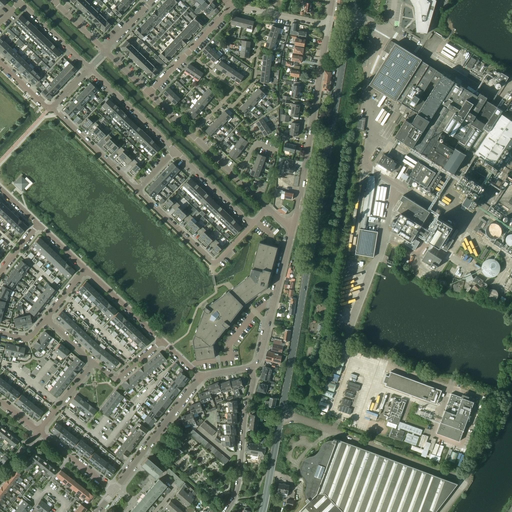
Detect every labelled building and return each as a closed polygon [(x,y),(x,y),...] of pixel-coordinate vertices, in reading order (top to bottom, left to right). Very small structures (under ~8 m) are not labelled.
[(79,8),(86,1),(84,0),(79,0),(75,5),(78,8),(78,7),(79,8)] [(126,9),(130,5),(125,0),(121,0),(120,2),(126,9)] [(410,0),(414,7),(417,32),(419,32),(421,32),(423,32),(425,33),(427,33),(437,0),(436,0),(410,0)] [(90,5),(86,1),(79,8),(81,9),(80,10),(83,13),(90,5)] [(120,2),(118,1),(114,5),(116,6),(123,13),(123,12),(126,9),(120,2)] [(216,6),(213,3),(212,2),(213,2),(212,1),(212,2),(209,5),(203,10),(204,10),(208,14),(214,7),(216,6)] [(171,8),(165,2),(161,5),(168,12),(169,14),(173,9),(172,8),(171,8)] [(94,9),(90,5),(83,13),(86,15),(88,16),(94,9)] [(168,12),(161,5),(157,9),(164,16),(168,12)] [(119,17),(122,15),(123,13),(123,12),(123,13),(116,6),(112,10),(119,17)] [(98,13),(94,9),(88,16),(89,17),(88,18),(91,21),(98,13)] [(164,16),(157,9),(156,11),(155,10),(153,13),(160,20),(164,16)] [(100,11),(98,13),(91,21),(94,23),(95,23),(96,24),(102,17),(103,17),(104,16),(100,11)] [(160,20),(153,13),(151,15),(150,17),(156,23),(160,20)] [(18,26),(25,19),(21,15),(14,22),(18,26)] [(199,27),(200,28),(204,24),(196,16),(192,20),(199,27)] [(100,28),(107,21),(103,17),(102,17),(96,24),(95,24),(99,29),(100,28)] [(156,23),(150,17),(146,21),(153,27),(156,23)] [(29,23),(29,22),(28,21),(27,21),(25,19),(18,26),(22,30),(29,23)] [(199,27),(192,20),(189,24),(196,31),(199,27)] [(255,21),(249,20),(247,28),(246,31),(252,32),(252,29),(255,21)] [(111,25),(107,21),(100,28),(101,29),(101,30),(103,32),(103,31),(104,32),(107,30),(107,29),(108,28),(111,25)] [(153,27),(146,21),(142,25),(149,31),(153,27)] [(33,26),(29,23),(22,30),(26,33),(33,26)] [(196,31),(189,24),(185,28),(192,35),(196,31)] [(149,31),(142,25),(139,29),(145,35),(149,31)] [(30,37),(37,30),(33,26),(26,33),(30,37)] [(282,34),(284,29),(272,26),(271,31),(279,33),(282,34)] [(139,29),(138,28),(134,32),(141,39),(145,35),(139,29)] [(192,35),(185,28),(181,32),(188,39),(192,35)] [(34,41),(41,34),(37,30),(30,37),(34,41)] [(277,39),(279,33),(271,31),(269,36),(277,39)] [(188,39),(181,32),(177,36),(185,43),(187,41),(187,40),(188,39)] [(38,45),(45,38),(41,34),(34,41),(38,45)] [(185,43),(177,36),(174,40),(181,47),(182,45),(183,46),(185,43)] [(42,48),(49,41),(45,38),(38,45),(42,48)] [(181,47),(174,40),(170,44),(177,50),(181,47)] [(422,60),(400,46),(396,43),(395,43),(391,40),(390,41),(384,50),(389,54),(370,84),(370,85),(396,101),(397,100),(412,110),(395,136),(413,148),(454,174),(466,154),(455,147),(454,149),(438,139),(444,129),(461,140),(459,143),(469,149),(472,145),(477,149),(475,153),(498,168),(510,150),(509,150),(511,145),(511,120),(501,114),(503,110),(490,102),(491,101),(487,98),(488,98),(480,93),(478,96),(422,60)] [(52,45),(49,41),(42,48),(46,52),(52,45)] [(124,51),(130,45),(126,41),(124,43),(123,45),(122,45),(120,47),(121,48),(120,49),(122,51),(123,51),(124,51)] [(177,50),(170,44),(166,48),(173,54),(177,50)] [(1,53),(5,57),(12,49),(8,45),(1,53)] [(50,56),(56,49),(54,47),(54,46),(53,45),(52,45),(46,52),(50,56)] [(128,55),(134,48),(130,45),(124,51),(123,52),(128,56),(128,55)] [(207,55),(212,49),(208,45),(202,51),(207,55)] [(304,48),(295,46),(293,45),(292,48),(295,49),(294,52),(303,54),(304,48)] [(138,52),(134,48),(128,55),(130,57),(129,57),(131,59),(138,52)] [(173,54),(166,48),(162,52),(169,58),(170,58),(173,54)] [(5,57),(9,61),(16,53),(12,49),(5,57)] [(60,53),(56,49),(50,56),(54,60),(60,53)] [(211,59),(216,53),(212,49),(207,55),(211,59)] [(9,61),(13,65),(20,57),(22,56),(18,51),(16,53),(9,61)] [(142,56),(138,52),(131,59),(133,61),(134,61),(136,62),(142,56)] [(170,59),(170,58),(169,58),(162,52),(158,56),(166,63),(170,59)] [(220,56),(216,53),(211,59),(215,62),(220,56)] [(303,56),(293,54),(292,58),(290,57),(289,61),(286,61),(286,65),(291,66),(292,61),(301,62),(303,56)] [(139,67),(146,60),(142,56),(136,62),(137,64),(137,65),(139,67)] [(16,67),(17,68),(24,61),(20,57),(13,65),(16,67)] [(471,69),(476,60),(472,57),(466,66),(471,69)] [(17,68),(22,72),(29,65),(29,64),(25,60),(24,61),(17,68)] [(144,70),(150,63),(146,60),(139,67),(141,69),(142,68),(144,70)] [(222,71),(226,64),(221,61),(217,67),(222,71)] [(77,70),(69,63),(65,67),(72,74),(77,70)] [(147,74),(154,67),(150,63),(144,70),(145,72),(147,74)] [(190,74),(195,67),(190,64),(185,71),(190,74)] [(226,74),(231,67),(226,64),(222,71),(226,74)] [(22,72),(26,76),(33,69),(29,65),(22,72)] [(26,76),(30,80),(37,73),(38,71),(34,67),(33,69),(26,76)] [(72,74),(65,67),(61,71),(69,78),(72,74)] [(158,71),(154,67),(147,74),(151,78),(152,77),(157,73),(156,72),(158,71)] [(195,77),(199,70),(195,67),(190,74),(195,77)] [(230,77),(235,70),(231,67),(226,74),(230,77)] [(199,80),(204,73),(199,70),(195,77),(199,80)] [(235,80),(240,73),(235,70),(230,77),(235,80)] [(332,71),(330,71),(325,70),(324,77),(334,79),(334,77),(331,77),(332,71)] [(69,78),(61,71),(57,76),(65,83),(69,78)] [(497,80),(504,84),(509,77),(501,72),(497,80)] [(37,73),(30,80),(34,84),(41,77),(37,73)] [(244,76),(240,73),(235,80),(240,83),(244,76)] [(65,83),(57,76),(53,80),(61,87),(65,83)] [(61,87),(53,80),(49,84),(57,91),(61,87)] [(97,90),(90,83),(86,87),(94,94),(97,90)] [(329,91),(330,84),(323,83),(322,94),(329,95),(329,91)] [(57,91),(49,84),(45,88),(53,95),(57,91)] [(94,94),(86,87),(83,91),(90,98),(94,94)] [(167,97),(173,91),(168,87),(163,93),(167,97)] [(53,95),(45,88),(41,92),(49,99),(51,97),(53,95)] [(216,93),(209,88),(206,92),(212,98),(216,93)] [(265,94),(259,88),(256,92),(262,97),(265,94)] [(90,98),(83,91),(79,95),(86,102),(90,98)] [(177,95),(173,91),(167,97),(171,101),(177,95)] [(212,98),(206,92),(202,96),(208,102),(212,98)] [(262,97),(256,92),(252,96),(258,102),(262,97)] [(86,102),(79,95),(75,99),(82,106),(86,102)] [(175,105),(181,99),(177,95),(171,101),(175,105)] [(208,102),(202,96),(198,101),(205,106),(208,102)] [(258,102),(252,96),(248,100),(254,106),(258,102)] [(499,106),(502,108),(508,99),(505,97),(499,106)] [(82,106),(75,99),(71,103),(79,110),(80,111),(84,108),(82,106)] [(106,110),(113,103),(109,99),(102,106),(106,110)] [(254,106),(248,100),(244,104),(250,110),(254,106)] [(201,111),(205,106),(198,101),(195,105),(201,111)] [(79,110),(71,103),(68,107),(75,114),(75,113),(79,110)] [(110,114),(117,106),(115,105),(113,103),(106,110),(110,114)] [(250,110),(244,104),(240,108),(246,114),(248,112),(250,113),(251,111),(250,110)] [(198,114),(201,111),(195,105),(191,109),(198,114)] [(117,106),(110,114),(114,117),(120,110),(117,107),(117,106)] [(75,114),(68,107),(66,108),(63,111),(71,118),(75,114)] [(194,119),(198,114),(191,109),(188,113),(194,119)] [(124,114),(120,110),(114,117),(118,121),(125,114),(124,114)] [(231,117),(225,111),(221,115),(227,121),(231,117)] [(126,116),(125,114),(118,121),(121,125),(128,118),(126,116)] [(224,124),(227,121),(221,115),(218,118),(224,124)] [(357,131),(364,132),(366,118),(359,117),(357,131)] [(91,128),(96,123),(98,120),(96,118),(92,122),(88,118),(86,120),(84,121),(84,122),(81,126),(85,130),(89,126),(91,128)] [(125,129),(132,122),(128,118),(121,125),(125,129)] [(220,128),(224,124),(218,118),(214,123),(220,128)] [(266,122),(263,118),(256,122),(259,127),(266,122)] [(129,132),(136,125),(132,122),(125,129),(129,132)] [(269,127),(266,122),(259,127),(262,131),(269,127)] [(98,125),(96,123),(91,128),(93,130),(89,134),(94,138),(101,131),(97,127),(98,125)] [(220,128),(214,123),(209,127),(215,133),(220,128)] [(133,136),(140,129),(138,127),(136,125),(129,132),(133,136)] [(215,133),(209,127),(206,131),(212,137),(215,133)] [(272,131),(269,127),(262,131),(265,136),(272,131)] [(106,133),(102,129),(101,131),(94,138),(98,142),(102,138),(104,140),(109,135),(112,132),(109,130),(106,133)] [(137,140),(144,133),(140,129),(133,136),(137,140)] [(148,136),(144,133),(137,140),(141,144),(148,136)] [(114,144),(115,142),(109,135),(104,140),(106,142),(102,147),(107,151),(114,143),(114,144)] [(145,147),(152,140),(151,140),(148,136),(141,144),(145,147)] [(248,142),(242,137),(238,141),(245,146),(248,142)] [(149,151),(155,144),(153,142),(154,142),(152,140),(145,147),(149,151)] [(242,151),(245,146),(238,141),(235,146),(242,151)] [(117,153),(122,148),(119,145),(118,147),(114,144),(114,143),(107,151),(111,155),(115,151),(117,153)] [(296,145),(285,143),(284,150),(294,152),(295,151),(300,153),(302,148),(296,146),(296,145)] [(153,155),(160,148),(155,144),(149,151),(153,155)] [(238,155),(242,151),(235,146),(232,150),(238,155)] [(127,156),(123,152),(124,150),(122,148),(117,153),(119,155),(115,159),(120,163),(127,156)] [(238,155),(232,150),(229,155),(235,159),(238,155)] [(398,163),(384,154),(379,163),(392,172),(398,163)] [(498,168),(478,155),(475,159),(495,172),(498,168)] [(130,165),(135,160),(132,158),(131,160),(127,156),(120,163),(124,167),(128,163),(130,165)] [(262,167),(264,162),(257,159),(255,164),(262,167)] [(285,165),(284,171),(293,173),(294,166),(292,166),(293,160),(287,159),(286,165),(285,165)] [(138,170),(141,167),(135,160),(130,165),(132,167),(128,172),(133,176),(137,172),(138,170)] [(442,176),(439,175),(437,173),(418,162),(409,176),(433,191),(442,176)] [(180,170),(173,163),(169,167),(176,174),(180,170)] [(176,174),(169,167),(165,171),(172,178),(176,174)] [(485,179),(466,167),(460,177),(484,192),(487,186),(482,183),(485,179)] [(258,178),(260,172),(253,170),(251,175),(258,178)] [(490,182),(495,173),(491,170),(485,179),(490,182)] [(172,178),(165,171),(162,175),(169,181),(172,178)] [(169,181),(162,175),(158,178),(165,185),(167,184),(169,181)] [(378,233),(365,231),(374,176),(368,175),(355,255),(374,258),(378,233)] [(21,177),(14,184),(21,191),(28,183),(21,177)] [(287,186),(288,177),(278,177),(277,185),(287,186)] [(165,185),(158,178),(154,182),(161,189),(165,185)] [(188,189),(195,182),(191,178),(184,185),(188,189)] [(161,189),(154,182),(150,186),(158,193),(161,189)] [(192,193),(199,186),(198,184),(197,184),(195,182),(188,189),(192,193)] [(158,193),(150,186),(146,190),(154,197),(156,195),(158,193)] [(196,197),(203,190),(199,186),(192,193),(196,197)] [(200,201),(207,193),(203,190),(196,197),(200,201)] [(283,190),(281,190),(280,194),(285,194),(284,198),(293,200),(294,193),(283,191),(283,190)] [(204,204),(211,197),(209,195),(207,193),(200,201),(204,204)] [(403,201),(397,210),(401,213),(396,222),(399,224),(397,228),(399,230),(397,233),(411,242),(422,225),(430,212),(403,195),(400,200),(403,201)] [(208,208),(215,201),(211,197),(204,204),(208,208)] [(173,208),(178,203),(175,201),(174,202),(169,198),(168,200),(167,200),(166,201),(166,202),(162,206),(167,210),(171,206),(173,208)] [(472,203),(466,199),(461,207),(467,210),(472,203)] [(212,212),(219,205),(215,201),(208,208),(212,212)] [(183,211),(179,207),(180,205),(178,203),(173,208),(175,210),(171,214),(176,218),(183,211)] [(216,216),(223,208),(221,207),(219,205),(212,212),(216,216)] [(6,207),(0,213),(0,217),(2,220),(10,211),(6,207)] [(223,208),(216,216),(220,219),(226,212),(223,208)] [(10,211),(2,220),(6,224),(14,215),(10,211)] [(186,220),(191,215),(188,213),(187,215),(183,211),(176,218),(180,222),(184,218),(186,220)] [(223,223),(230,216),(226,212),(220,219),(223,223)] [(14,215),(6,224),(8,222),(12,226),(11,226),(11,227),(18,219),(14,215)] [(193,221),(195,219),(191,215),(186,220),(188,223),(184,227),(189,231),(196,223),(195,223),(193,221)] [(227,227),(234,219),(234,220),(230,216),(223,223),(227,227)] [(453,227),(438,217),(425,238),(447,252),(453,241),(452,242),(445,238),(453,227)] [(18,219),(11,227),(15,231),(23,223),(18,219)] [(231,231),(238,223),(236,221),(234,219),(227,227),(231,231)] [(199,233),(204,228),(197,222),(195,223),(196,223),(189,231),(193,235),(197,231),(199,233)] [(23,223),(15,231),(20,235),(27,227),(23,223)] [(235,234),(242,227),(238,223),(231,231),(235,234)] [(499,232),(499,230),(499,229),(498,228),(497,226),(495,225),(494,224),(493,224),(491,224),(490,224),(488,226),(487,227),(487,228),(486,229),(486,230),(486,231),(486,233),(487,234),(488,235),(489,236),(490,236),(491,237),(492,237),(493,237),(494,236),(495,236),(497,235),(497,234),(498,233),(499,232)] [(208,236),(205,232),(206,230),(204,228),(199,233),(201,235),(197,239),(202,243),(209,236),(208,236)] [(511,233),(510,233),(509,233),(508,233),(506,234),(505,235),(505,236),(504,237),(503,238),(503,239),(503,241),(504,242),(504,243),(505,244),(506,245),(507,245),(509,246),(510,246),(511,246),(511,245),(511,233)] [(212,245),(217,240),(210,234),(208,236),(209,236),(202,243),(206,247),(210,243),(212,245)] [(37,249),(44,242),(39,238),(32,245),(37,249)] [(220,250),(223,247),(217,240),(212,245),(214,247),(210,252),(215,256),(219,252),(220,251),(220,250)] [(41,253),(48,246),(44,242),(37,249),(41,253)] [(240,308),(251,299),(263,290),(263,289),(267,286),(267,287),(268,287),(278,247),(260,242),(251,275),(209,305),(208,305),(208,306),(205,310),(204,310),(205,311),(194,339),(197,360),(216,357),(214,343),(225,328),(226,328),(227,328),(226,328),(226,327),(225,326),(227,323),(228,321),(230,322),(231,322),(231,321),(240,308)] [(46,257),(52,250),(48,246),(41,253),(46,257)] [(486,248),(480,259),(482,260),(489,250),(486,248)] [(50,262),(57,254),(52,250),(46,257),(45,258),(50,262)] [(442,259),(431,252),(428,251),(422,260),(436,269),(442,259)] [(54,266),(61,259),(57,254),(50,262),(54,266)] [(58,270),(65,263),(61,259),(54,266),(58,270)] [(498,269),(498,267),(498,266),(497,264),(496,263),(495,262),(494,261),(493,260),(491,259),(490,259),(488,259),(486,260),(485,261),(484,262),(483,263),(482,264),(481,265),(481,267),(481,269),(482,271),(483,272),(484,273),(485,274),(486,275),(487,276),(489,276),(491,276),(493,275),(494,274),(495,273),(496,272),(497,270),(498,269)] [(29,267),(22,261),(18,265),(25,271),(29,267)] [(63,274),(70,267),(65,263),(58,270),(63,274)] [(25,271),(18,265),(15,270),(22,275),(25,271)] [(68,278),(74,271),(70,267),(63,274),(68,278)] [(463,270),(459,268),(457,270),(452,267),(450,271),(459,276),(463,270)] [(22,275),(15,270),(14,271),(11,274),(19,280),(19,279),(22,275)] [(465,275),(468,282),(474,279),(471,273),(465,275)] [(19,280),(11,274),(8,278),(16,285),(20,280),(19,279),(19,280)] [(480,285),(483,281),(476,276),(473,281),(480,285)] [(13,289),(16,285),(8,278),(4,282),(13,289)] [(83,294),(90,286),(86,282),(78,290),(83,294)] [(53,296),(56,291),(49,285),(45,290),(53,296)] [(9,296),(12,291),(3,286),(0,291),(9,296)] [(87,298),(95,290),(90,286),(83,294),(87,298)] [(53,296),(45,290),(42,294),(49,300),(53,296)] [(92,302),(99,294),(95,290),(87,298),(92,302)] [(0,297),(7,301),(9,296),(0,291),(0,297)] [(49,300),(42,294),(41,293),(38,298),(39,298),(46,304),(49,300)] [(96,306),(103,298),(99,294),(92,302),(96,306)] [(46,304),(39,298),(35,302),(43,308),(46,304)] [(100,310),(108,302),(103,298),(96,306),(100,310)] [(43,308),(35,302),(32,307),(39,313),(43,308)] [(105,315),(112,307),(112,306),(108,303),(108,302),(100,310),(105,315)] [(39,313),(32,307),(28,311),(36,317),(39,313)] [(109,319),(117,311),(112,307),(105,315),(109,319)] [(60,323),(67,316),(62,311),(55,318),(60,323)] [(115,325),(123,317),(118,312),(111,320),(115,325)] [(64,327),(71,320),(67,316),(60,323),(64,327)] [(127,321),(127,320),(123,317),(115,325),(120,329),(127,321)] [(69,331),(76,324),(71,320),(64,327),(69,331)] [(124,333),(131,325),(127,321),(120,329),(124,333)] [(73,336),(80,328),(76,324),(69,331),(73,336)] [(128,337),(136,329),(131,325),(124,333),(128,337)] [(78,340),(85,333),(80,328),(73,336),(77,339),(78,340)] [(133,341),(140,333),(136,329),(128,337),(133,341)] [(53,338),(45,331),(41,337),(48,343),(53,338)] [(83,344),(90,337),(85,333),(78,340),(83,344)] [(137,345),(145,337),(140,333),(133,341),(137,345)] [(48,343),(41,337),(37,341),(44,348),(46,346),(48,343)] [(87,349),(94,341),(90,337),(83,344),(87,349)] [(142,349),(149,341),(145,337),(137,345),(142,349)] [(44,348),(37,341),(33,347),(37,350),(38,351),(40,353),(44,348)] [(92,353),(99,346),(94,341),(87,349),(92,353)] [(274,344),(272,350),(282,352),(283,346),(284,343),(274,341),(274,344)] [(10,355),(13,345),(6,343),(4,353),(10,355)] [(59,355),(65,347),(60,344),(54,351),(59,355)] [(16,356),(19,347),(13,345),(10,355),(16,356)] [(97,358),(104,350),(99,346),(92,353),(97,358)] [(23,358),(25,348),(19,347),(16,356),(23,358)] [(63,358),(69,351),(65,347),(59,355),(63,358)] [(102,361),(109,354),(104,350),(97,358),(102,361)] [(273,362),(275,353),(270,352),(268,351),(265,360),(273,362)] [(166,360),(160,352),(155,356),(161,364),(166,360)] [(282,355),(275,353),(273,362),(280,363),(282,355)] [(107,365),(114,357),(109,354),(102,361),(107,365)] [(161,364),(155,356),(150,360),(156,368),(161,364)] [(80,368),(85,363),(77,357),(73,362),(80,368)] [(121,364),(114,357),(107,365),(112,369),(115,366),(118,368),(121,364)] [(345,360),(335,357),(334,362),(343,365),(345,360)] [(156,368),(150,360),(145,364),(152,372),(156,368)] [(80,368),(73,362),(69,367),(77,373),(80,368)] [(343,366),(333,363),(331,370),(340,374),(343,366)] [(152,372),(145,364),(140,368),(147,376),(152,372)] [(76,374),(77,373),(69,367),(65,372),(73,378),(76,374)] [(271,375),(273,368),(268,367),(268,368),(264,367),(263,372),(271,375)] [(147,376),(140,368),(135,373),(142,380),(147,376)] [(69,383),(73,378),(65,372),(61,377),(69,383)] [(188,379),(181,373),(180,372),(176,376),(177,377),(185,383),(188,379)] [(269,381),(271,375),(263,372),(261,378),(266,380),(269,381)] [(387,382),(386,385),(437,404),(441,390),(391,372),(389,375),(386,374),(383,381),(387,382)] [(142,380),(135,373),(131,377),(137,384),(142,380)] [(69,383),(61,377),(57,382),(65,388),(69,383)] [(137,384),(131,377),(126,381),(132,388),(137,384)] [(185,383),(177,377),(174,381),(182,387),(185,383)] [(243,385),(241,380),(241,378),(235,380),(238,389),(244,387),(243,385)] [(182,387),(174,381),(173,380),(170,385),(169,385),(171,386),(171,385),(178,391),(182,387)] [(230,382),(230,380),(224,382),(227,390),(232,389),(230,382)] [(238,389),(235,380),(230,382),(232,389),(233,391),(235,390),(237,396),(240,395),(241,395),(238,389)] [(327,380),(325,388),(334,391),(337,384),(327,380)] [(132,388),(126,381),(121,385),(127,393),(132,388)] [(360,385),(349,381),(347,387),(358,391),(360,385)] [(65,388),(57,382),(56,382),(53,387),(61,393),(65,388)] [(219,384),(218,382),(213,384),(216,393),(221,391),(219,384)] [(227,390),(224,382),(219,384),(221,391),(222,392),(227,390)] [(5,394),(11,386),(7,383),(1,391),(5,394)] [(216,393),(213,384),(208,385),(209,390),(211,394),(216,393)] [(268,385),(264,384),(263,384),(260,384),(259,387),(258,386),(258,389),(258,390),(259,390),(266,392),(268,385)] [(178,391),(171,385),(171,386),(170,386),(167,390),(175,396),(178,391)] [(9,397),(15,390),(11,386),(5,394),(9,397)] [(61,393),(53,387),(50,390),(49,392),(57,398),(59,395),(61,393)] [(325,389),(323,394),(332,397),(334,392),(325,389)] [(13,401),(19,393),(15,390),(9,397),(13,401)] [(116,390),(112,396),(120,402),(124,397),(116,390)] [(175,396),(167,390),(164,394),(172,400),(175,396)] [(213,399),(211,394),(209,390),(204,392),(208,401),(213,399)] [(354,393),(346,390),(344,395),(353,398),(354,393)] [(208,401),(204,392),(199,394),(204,407),(206,406),(205,402),(208,401)] [(172,400),(164,394),(163,393),(160,397),(161,398),(168,404),(172,400)] [(75,406),(81,398),(76,394),(70,402),(75,406)] [(463,395),(462,398),(452,394),(437,433),(460,442),(475,402),(468,400),(469,397),(463,395)] [(20,406),(26,398),(21,395),(15,402),(20,406)] [(120,402),(112,396),(108,400),(116,407),(120,402)] [(168,404),(161,398),(160,397),(159,397),(155,401),(157,403),(157,402),(165,408),(168,404)] [(277,398),(270,397),(270,401),(266,400),(265,405),(275,407),(277,398)] [(24,409),(30,402),(26,398),(20,406),(24,409)] [(80,410),(86,402),(84,401),(81,398),(75,406),(77,408),(80,410)] [(351,401),(343,398),(341,404),(349,407),(351,401)] [(394,399),(387,420),(398,424),(407,400),(401,398),(400,401),(394,399)] [(116,407),(108,400),(104,405),(112,412),(116,407)] [(320,401),(318,409),(327,412),(330,404),(320,401)] [(28,413),(34,405),(30,402),(24,409),(28,413)] [(85,414),(91,406),(86,402),(80,410),(85,414)] [(165,408),(157,402),(157,403),(154,407),(161,413),(165,408)] [(203,411),(200,402),(195,404),(198,413),(203,411)] [(198,413),(195,404),(189,406),(192,413),(193,414),(198,413)] [(32,416),(38,408),(34,405),(28,413),(32,416)] [(108,417),(112,412),(104,405),(100,411),(108,417)] [(96,410),(91,406),(85,414),(90,418),(96,410)] [(161,413),(154,407),(151,411),(158,417),(161,413)] [(32,416),(37,419),(43,412),(38,408),(32,416)] [(158,417),(151,411),(149,413),(147,415),(155,421),(158,417)] [(195,421),(193,414),(192,413),(187,415),(190,423),(193,422),(194,424),(195,423),(195,422),(195,421)] [(155,421),(147,415),(144,420),(151,426),(155,421)] [(190,423),(187,415),(182,416),(182,418),(179,419),(181,424),(184,423),(185,425),(190,423)] [(400,421),(398,427),(421,435),(423,430),(400,421)] [(55,434),(61,426),(57,423),(51,430),(55,434)] [(147,430),(139,423),(135,428),(143,434),(143,435),(147,430)] [(59,437),(65,430),(61,426),(55,434),(59,437)] [(143,434),(135,428),(132,433),(139,439),(143,434)] [(393,428),(390,437),(401,441),(405,432),(393,428)] [(63,440),(69,433),(65,430),(59,437),(63,440)] [(6,440),(11,435),(7,432),(1,440),(2,441),(4,439),(6,440)] [(68,444),(74,436),(69,433),(63,440),(68,444)] [(139,439),(132,433),(128,437),(136,443),(139,439)] [(412,434),(408,433),(405,441),(416,445),(419,437),(414,435),(412,434)] [(8,446),(15,438),(11,435),(6,440),(8,442),(6,444),(8,446)] [(72,447),(78,440),(74,436),(68,444),(72,447)] [(133,447),(136,443),(128,437),(125,441),(133,447)] [(19,441),(15,438),(8,446),(10,447),(12,445),(14,447),(19,441)] [(435,511),(457,484),(337,439),(334,438),(333,441),(331,441),(330,441),(329,441),(328,442),(327,442),(326,443),(325,444),(324,445),(323,446),(323,447),(322,447),(322,449),(321,450),(321,451),(320,452),(319,453),(318,453),(318,454),(317,455),(316,455),(315,456),(313,456),(310,457),(308,458),(308,459),(309,460),(309,461),(310,461),(310,462),(310,463),(310,464),(310,465),(309,468),(308,469),(307,470),(306,471),(305,471),(304,471),(303,471),(304,473),(306,476),(306,477),(307,478),(307,479),(307,480),(308,481),(308,482),(308,483),(308,484),(308,485),(308,486),(308,487),(307,489),(307,490),(306,491),(306,492),(306,493),(306,494),(307,494),(307,495),(307,496),(308,497),(308,498),(306,499),(308,502),(309,501),(309,502),(299,511),(435,511)] [(79,451),(85,443),(80,440),(74,447),(79,451)] [(129,451),(133,447),(125,441),(122,445),(129,451)] [(266,446),(265,446),(261,445),(251,443),(248,442),(246,453),(259,456),(259,454),(264,455),(265,456),(267,446),(266,445),(266,446)] [(83,454),(89,447),(85,443),(79,451),(83,454)] [(178,444),(176,444),(174,446),(175,448),(180,453),(183,449),(178,444)] [(129,451),(122,445),(119,450),(126,456),(128,453),(129,451)] [(87,458),(93,450),(89,447),(83,454),(87,458)] [(125,458),(126,456),(119,450),(115,454),(123,460),(124,458),(125,458)] [(92,463),(98,456),(94,452),(88,460),(92,463)] [(27,470),(38,456),(34,453),(30,459),(31,461),(30,463),(29,462),(25,468),(27,470)] [(37,465),(41,459),(38,456),(27,470),(29,471),(35,463),(37,465)] [(96,467),(102,459),(98,456),(92,463),(96,467)] [(154,464),(147,458),(142,464),(141,465),(147,470),(148,471),(154,464)] [(39,470),(45,462),(41,459),(37,465),(39,466),(37,469),(39,470)] [(101,470),(107,462),(102,459),(96,467),(101,470)] [(44,470),(49,465),(45,462),(39,470),(40,471),(42,469),(44,470)] [(105,473),(111,466),(107,462),(101,470),(105,473)] [(161,470),(154,464),(148,471),(149,472),(155,477),(161,470)] [(46,476),(52,468),(49,465),(44,470),(46,472),(44,474),(46,476)] [(109,477),(115,469),(111,466),(105,473),(109,477)] [(56,471),(52,468),(46,476),(48,477),(50,475),(52,477),(56,471)] [(179,487),(184,482),(168,468),(166,471),(177,481),(174,484),(179,488),(179,487)] [(15,470),(12,473),(21,481),(23,480),(19,476),(20,474),(15,470)] [(56,476),(60,480),(65,474),(61,470),(56,476)] [(21,481),(12,473),(9,477),(14,482),(16,480),(20,483),(21,481)] [(65,483),(70,477),(65,474),(60,480),(65,483)] [(17,484),(14,482),(9,477),(6,481),(14,487),(17,489),(18,490),(19,488),(15,486),(17,484)] [(70,487),(75,481),(70,477),(65,483),(70,487)] [(171,490),(159,480),(159,479),(158,479),(159,479),(155,483),(154,482),(153,483),(162,490),(167,495),(171,490)] [(14,487),(6,481),(3,485),(9,489),(10,487),(13,489),(14,487)] [(75,491),(79,485),(75,481),(70,487),(75,491)] [(158,495),(162,490),(153,483),(152,484),(154,485),(150,489),(158,495)] [(287,496),(289,489),(290,485),(280,483),(277,495),(287,496)] [(9,489),(3,485),(0,488),(9,496),(11,494),(7,491),(9,489)] [(80,495),(84,489),(79,485),(75,491),(80,495)] [(180,499),(185,492),(183,490),(185,488),(183,486),(175,495),(180,499)] [(9,496),(0,488),(0,494),(3,496),(4,495),(8,498),(9,496)] [(85,499),(90,493),(84,489),(80,495),(85,499)] [(154,500),(158,495),(150,489),(147,493),(146,492),(145,493),(154,500)] [(184,502),(191,493),(190,492),(188,494),(185,492),(180,499),(184,502)] [(94,496),(90,493),(85,499),(89,502),(94,496)] [(149,505),(154,500),(145,493),(144,494),(145,495),(142,499),(141,499),(149,505)] [(193,495),(191,493),(184,502),(188,506),(194,499),(191,497),(193,495)] [(149,505),(141,499),(138,503),(137,502),(136,502),(145,510),(144,510),(146,511),(150,511),(155,508),(152,506),(151,507),(149,505)] [(32,506),(31,506),(30,505),(24,500),(20,505),(28,511),(32,506)] [(40,511),(46,504),(41,500),(34,508),(40,511)] [(169,511),(174,505),(170,501),(162,510),(164,511),(166,509),(169,511)] [(142,511),(144,510),(145,510),(136,502),(135,504),(136,505),(133,509),(136,511),(142,511)]
